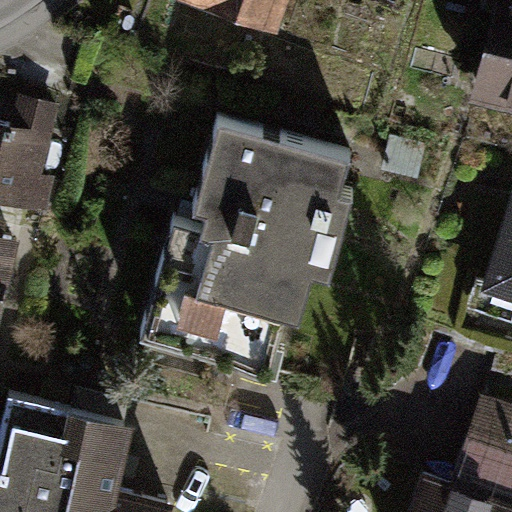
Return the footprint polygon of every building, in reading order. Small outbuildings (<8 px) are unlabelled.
[(152,0),(148,13),(267,49),(282,0),(152,0)] [(511,0),(491,0),(464,109),(511,120),(511,0)] [(0,137),(0,217),(34,226),(59,124),(16,114),(10,140),(0,137)] [(344,172),(205,130),(141,341),(273,381),(298,301),(319,307),(348,211),(334,207),(344,172)] [(511,211),(480,309),(511,319),(511,211)] [(0,511),(170,511),(175,497),(112,487),(125,417),(7,388),(0,413),(0,511)] [(511,511),(511,424),(480,414),(450,502),(420,491),(412,511),(511,511)]
